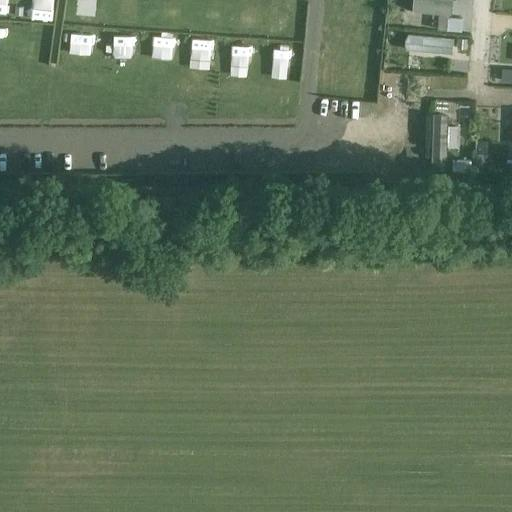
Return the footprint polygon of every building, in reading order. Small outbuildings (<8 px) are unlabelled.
[(0,0),(0,13),(10,15),(11,0),(0,0)] [(37,0),(36,18),(57,19),(57,0),(37,0)] [(457,17),(458,0),(419,0),(419,13),(455,16),(454,30),(468,31),(469,18),(457,17)] [(86,16),(100,18),(102,6),(87,3),(86,16)] [(205,29),(223,30),(224,10),(205,9),(205,29)] [(287,12),(286,32),(304,33),(305,13),(287,12)] [(76,55),(99,56),(100,35),(77,34),(76,55)] [(0,35),(0,56),(24,58),(24,37),(0,35)] [(459,54),(460,37),(413,35),(412,52),(459,54)] [(161,54),(179,54),(180,36),(162,36),(161,54)] [(282,44),(283,63),(306,63),(305,44),(282,44)] [(246,46),(246,61),(260,62),(260,46),(246,46)] [(415,56),(414,70),(427,70),(427,56),(415,56)] [(455,102),(454,119),(477,119),(477,103),(455,102)] [(396,108),(395,145),(417,146),(418,108),(396,108)] [(441,148),(466,149),(467,125),(454,125),(454,116),(442,115),(441,148)]
